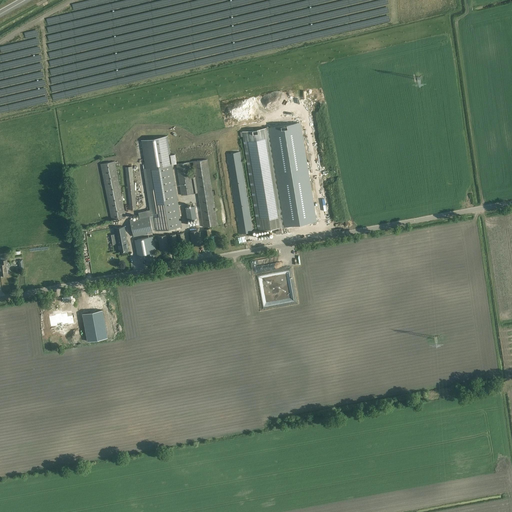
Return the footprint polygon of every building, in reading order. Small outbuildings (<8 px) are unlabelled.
[(258,231),(261,230),(284,227),(268,128),(242,132),(258,231)] [(153,217),(150,218),(149,215),(130,220),(133,236),(153,232),(152,230),(155,229),(156,231),(182,226),(172,164),(167,136),(141,140),(146,168),(153,217)] [(252,232),(240,152),(227,154),(239,234),(252,232)] [(191,177),(189,163),(177,165),(181,195),(198,192),(203,227),(217,225),(207,160),(193,162),(195,177),(191,177)] [(126,217),(115,162),(101,165),(112,220),(126,217)] [(125,167),(130,210),(136,209),(132,166),(125,167)] [(185,207),(187,220),(197,218),(195,206),(185,207)] [(128,243),(124,226),(114,228),(117,245),(118,245),(120,253),(128,251),(127,243),(128,243)] [(210,229),(203,230),(205,238),(212,237),(210,229)] [(200,245),(198,231),(190,232),(192,246),(200,245)] [(178,243),(185,241),(184,232),(177,234),(178,243)] [(171,244),(175,243),(178,243),(176,234),(169,235),(171,244)] [(168,249),(166,235),(158,236),(161,250),(168,249)] [(157,259),(153,236),(137,239),(140,256),(145,255),(146,261),(157,259)] [(107,337),(102,310),(83,314),(88,341),(107,337)] [(55,313),(55,316),(49,317),(51,327),(57,326),(58,328),(63,327),(63,325),(68,324),(69,325),(74,324),(72,313),(67,314),(61,315),(61,312),(55,313)]
